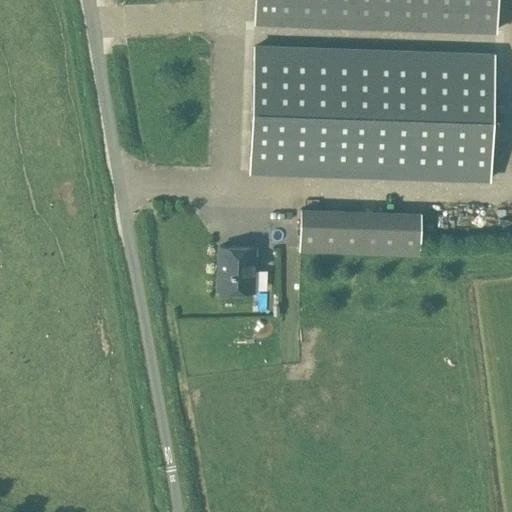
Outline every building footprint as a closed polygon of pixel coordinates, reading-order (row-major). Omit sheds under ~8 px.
[(496,0),(256,0),(256,25),(496,32),(496,0)] [(451,31),(323,27),(322,36),(412,39),(412,46),(426,47),(426,44),(451,45),(451,31)] [(493,54),(253,46),(249,170),(489,178),(493,54)] [(295,250),(417,252),(418,209),(295,206),(295,250)] [(254,247),(219,246),(217,290),(252,291),(254,247)]
